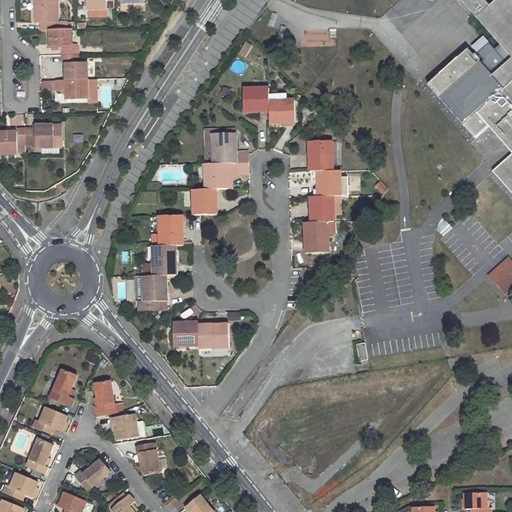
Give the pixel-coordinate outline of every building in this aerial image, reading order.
[(57,0),(36,0),(37,23),(40,23),(41,32),(50,31),(67,31),(67,23),(58,23),(57,0)] [(87,0),(87,10),(107,10),(107,1),(115,1),(115,0),(87,0)] [(460,0),(490,32),(499,45),(511,58),(511,0),(497,0),(490,7),(484,0),(460,0)] [(277,14),(272,12),(267,26),(273,28),(277,14)] [(286,27),(281,25),(279,30),(276,39),(281,41),(286,27)] [(67,31),(50,31),(51,48),(62,48),(63,56),(78,56),(78,48),(72,48),(72,31),(67,31)] [(481,37),(470,47),(481,59),(477,63),(491,78),(511,58),(499,45),(493,50),(481,37)] [(247,58),(251,44),(244,41),(239,55),(247,58)] [(511,58),(491,78),(477,63),(467,51),(461,56),(454,61),(441,73),(428,85),(476,139),(490,127),(511,153),(511,58)] [(78,56),(63,56),(63,64),(66,64),(67,81),(88,80),(88,63),(78,63),(78,56)] [(67,81),(57,81),(57,92),(67,92),(67,100),(89,100),(88,80),(67,81)] [(269,89),(244,90),(244,112),(270,111),(269,102),(269,89)] [(296,101),(269,102),(270,111),(270,124),(296,123),(296,101)] [(8,126),(23,125),(22,115),(8,116),(8,126)] [(33,129),(26,129),(26,144),(34,145),(34,147),(63,147),(63,126),(34,126),(33,129)] [(26,144),(26,129),(18,129),(18,133),(0,132),(0,154),(26,154),(26,144)] [(214,134),(229,134),(229,130),(206,131),(207,148),(214,148),(214,134)] [(214,148),(207,148),(207,164),(215,164),(249,164),(248,154),(237,154),(236,134),(235,134),(235,130),(229,130),(229,134),(214,134),(214,148)] [(332,141),(311,142),(311,172),(318,172),(333,171),(332,141)] [(511,154),(493,172),(511,193),(511,154)] [(215,164),(206,165),(207,190),(216,189),(229,189),(228,176),(232,176),(238,176),(237,174),(249,173),(249,164),(215,164)] [(333,171),(318,172),(318,197),(334,197),(348,197),(348,178),(341,178),(340,171),(333,171)] [(381,181),(374,186),(381,195),(387,190),(381,181)] [(207,190),(194,190),(195,216),(217,215),(216,189),(207,190)] [(318,197),(311,197),(312,223),(328,223),(335,222),(334,197),(318,197)] [(176,246),(183,245),(182,216),(160,217),(160,234),(152,234),(153,246),(154,246),(176,246)] [(312,223),(306,223),(307,253),(329,252),(328,223),(312,223)] [(176,246),(154,246),(154,266),(145,266),(145,276),(167,276),(177,276),(176,246)] [(511,262),(509,259),(489,277),(504,293),(511,286),(511,262)] [(168,301),(167,276),(145,276),(144,276),(145,302),(139,302),(140,311),(159,310),(161,308),(161,302),(168,301)] [(199,323),(174,324),(175,346),(200,346),(199,326),(199,323)] [(229,325),(199,326),(200,346),(200,349),(230,348),(229,325)] [(365,343),(356,345),(360,361),(368,360),(368,358),(365,343)] [(72,398),(69,397),(72,389),(78,376),(63,370),(51,398),(72,408),(76,399),(72,398)] [(97,406),(96,406),(98,414),(116,411),(115,404),(111,381),(96,384),(99,398),(100,406),(97,406)] [(117,413),(125,412),(123,402),(115,404),(116,411),(117,413)] [(38,420),(34,427),(53,435),(56,428),(63,431),(69,417),(48,408),(42,421),(38,420)] [(136,414),(117,417),(118,424),(121,423),(123,439),(144,436),(142,420),(137,421),(136,414)] [(40,438),(28,466),(46,474),(49,467),(48,466),(45,465),(49,458),(55,445),(40,438)] [(156,443),(137,446),(139,454),(142,453),(143,461),(146,475),(161,473),(156,443)] [(82,471),(77,476),(89,491),(111,472),(102,460),(91,469),(84,475),(83,472),(82,471)] [(8,485),(5,492),(23,500),(26,493),(33,496),(39,483),(18,473),(12,487),(8,485)] [(67,510),(66,511),(82,511),(87,501),(66,492),(60,506),(67,510)] [(487,494),(465,495),(465,510),(472,510),(471,511),(491,511),(491,509),(487,509),(487,494)] [(135,511),(130,506),(133,504),(136,502),(130,495),(113,510),(114,511),(135,511)] [(214,511),(201,495),(186,508),(190,511),(192,511),(194,511),(214,511)] [(178,501),(174,496),(165,504),(169,509),(178,501)] [(0,511),(24,511),(25,509),(4,500),(0,509),(0,511)]
